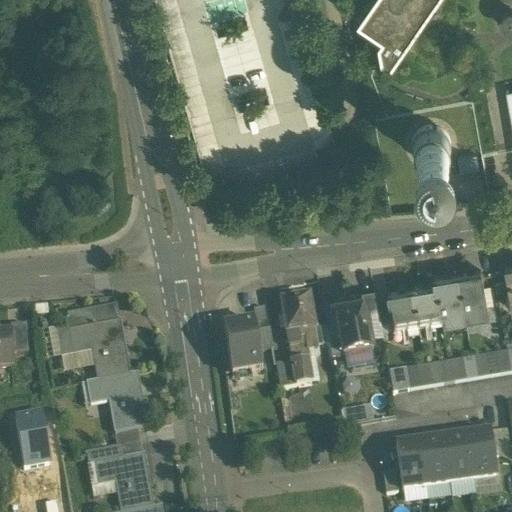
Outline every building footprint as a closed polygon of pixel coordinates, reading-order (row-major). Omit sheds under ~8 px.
[(154,0),(206,181),(224,176),(230,195),(320,169),(315,151),(334,146),(331,135),(291,0),(154,0)] [(511,0),(369,0),(355,21),(380,39),(377,44),(380,63),(388,69),(435,0),(511,0)] [(511,11),(510,11),(507,12),(503,14),(501,18),(501,21),(501,25),(504,28),(507,30),(510,31),(511,30),(511,11)] [(448,150),(449,143),(448,135),(444,129),(437,125),(430,124),(422,125),(416,130),(412,136),(410,143),(412,151),(416,157),(423,161),(430,163),(438,161),(444,157),(448,150)] [(511,263),(503,265),(510,309),(511,308),(511,263)] [(480,270),(456,274),(463,318),(488,313),(480,270)] [(456,274),(432,279),(433,284),(440,322),(441,322),(463,318),(456,274)] [(433,284),(410,289),(418,332),(442,328),(441,322),(440,322),(433,284)] [(410,289),(386,293),(394,335),(418,332),(410,289)] [(374,290),(361,292),(366,318),(378,315),(374,290)] [(336,323),(366,318),(361,292),(332,298),(336,323)] [(309,302),(281,308),(291,362),(309,359),(308,355),(319,353),(309,302)] [(117,307),(89,312),(89,316),(92,329),(120,324),(117,307)] [(253,313),(257,334),(268,332),(265,311),(253,313)] [(89,316),(65,320),(67,333),(68,334),(69,333),(92,329),(89,316)] [(366,318),(336,323),(343,359),(372,353),(366,318)] [(92,329),(69,333),(72,353),(73,358),(92,355),(97,384),(130,378),(120,324),(92,329)] [(26,326),(10,327),(11,336),(12,336),(13,356),(28,355),(26,326)] [(254,326),(223,330),(232,379),(262,374),(254,326)] [(67,333),(56,335),(60,356),(72,353),(69,333),(68,334),(67,333)] [(11,336),(0,337),(0,371),(14,371),(13,356),(12,336),(11,336)] [(507,354),(496,356),(500,378),(511,376),(507,354)] [(496,356),(485,358),(489,380),(500,378),(496,356)] [(485,358),(474,360),(477,382),(489,380),(485,358)] [(474,360),(462,362),(466,384),(477,382),(474,360)] [(462,362),(451,364),(455,386),(466,384),(462,362)] [(308,363),(276,369),(280,392),(311,387),(308,363)] [(451,364),(440,366),(443,388),(455,386),(451,364)] [(440,366),(428,368),(432,390),(443,388),(440,366)] [(428,368),(417,370),(421,392),(432,390),(428,368)] [(417,370),(406,372),(410,394),(421,392),(417,370)] [(97,384),(87,386),(91,407),(109,404),(115,437),(138,433),(148,431),(138,377),(130,378),(97,384)] [(87,386),(83,387),(87,408),(91,407),(87,386)] [(343,428),(371,420),(367,405),(338,413),(343,428)] [(16,423),(24,472),(50,468),(42,419),(16,423)] [(138,433),(115,437),(117,449),(140,445),(138,433)] [(490,435),(467,439),(473,485),(497,482),(490,435)] [(467,439),(443,442),(450,489),(473,485),(467,439)] [(443,442),(419,445),(426,492),(450,489),(443,442)] [(140,445),(117,449),(120,461),(142,457),(140,445)] [(419,445),(395,449),(402,496),(426,492),(419,445)] [(117,449),(86,455),(88,467),(93,466),(120,461),(117,449)] [(120,461),(93,466),(97,488),(115,485),(119,511),(147,511),(153,511),(144,457),(142,457),(120,461)] [(93,466),(88,467),(92,489),(97,488),(93,466)] [(398,496),(395,474),(383,476),(386,498),(398,496)]
